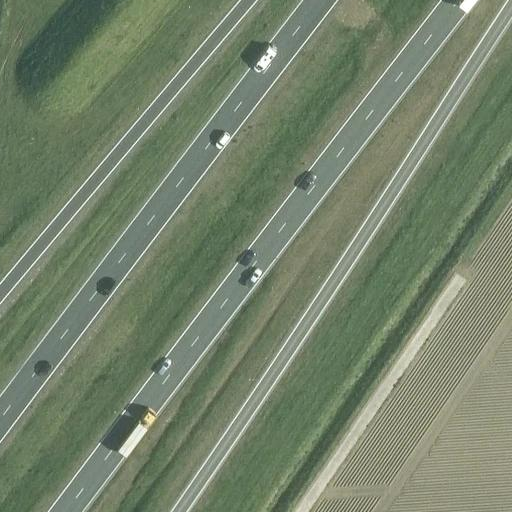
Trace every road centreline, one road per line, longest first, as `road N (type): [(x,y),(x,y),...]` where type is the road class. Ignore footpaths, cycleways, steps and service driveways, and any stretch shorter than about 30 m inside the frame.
road 1 (trunk): [(65,511),(458,0)]
road 2 (trunk): [(178,511),(511,7)]
road 3 (trunk): [(320,0),(0,415)]
road 4 (trunk): [(248,0),(0,292)]
